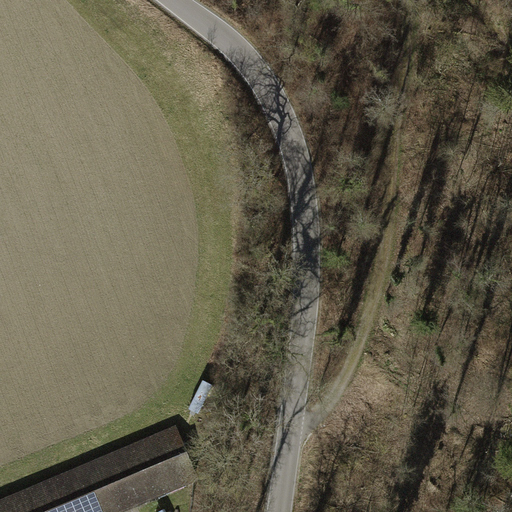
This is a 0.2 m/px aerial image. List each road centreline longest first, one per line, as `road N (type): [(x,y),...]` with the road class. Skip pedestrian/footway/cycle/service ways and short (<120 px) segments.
road 1 (tertiary): [(174,0),(234,44),(261,78),(300,168),(307,234),(300,364),(280,511)]
road 2 (track): [(291,426),(322,410),(341,385),(378,284),(406,0)]
